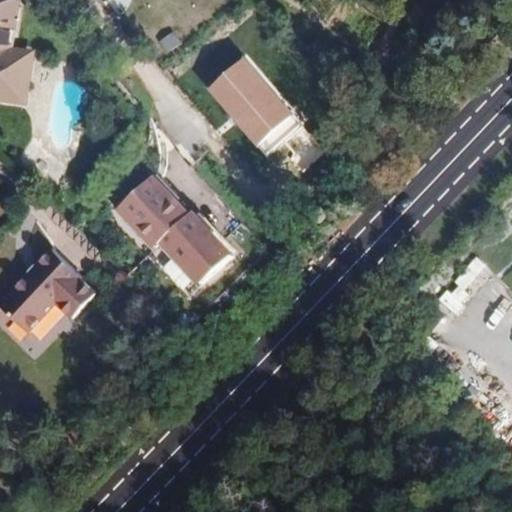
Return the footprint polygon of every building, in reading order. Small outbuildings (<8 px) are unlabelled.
[(15,0),(0,0),(0,80),(22,87),(31,42),(7,36),(15,0)] [(196,210),(156,172),(117,209),(158,245),(165,242),(196,210)] [(236,250),(196,210),(165,242),(205,281),(236,250)] [(26,334),(58,299),(78,317),(98,295),(50,250),(0,303),(0,308),(7,315),(26,334)] [(455,283),(472,297),(493,270),(476,256),(455,283)]
